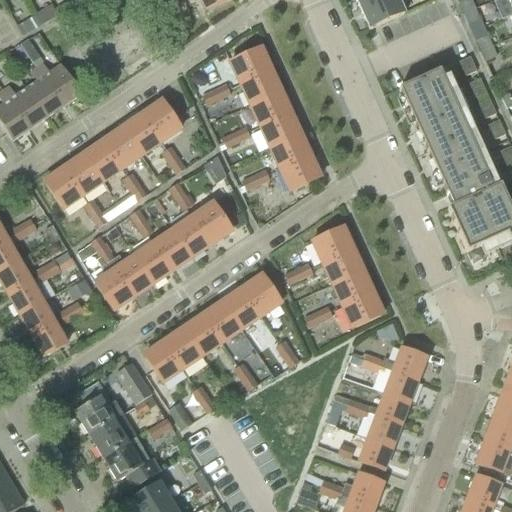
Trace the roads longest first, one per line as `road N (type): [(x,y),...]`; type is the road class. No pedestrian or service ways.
road 1 (residential): [(14,411),(386,160)]
road 2 (residential): [(420,511),(462,400),(467,354),(460,318),(386,160)]
road 3 (residential): [(0,185),(269,0)]
road 4 (residential): [(386,160),(309,0)]
